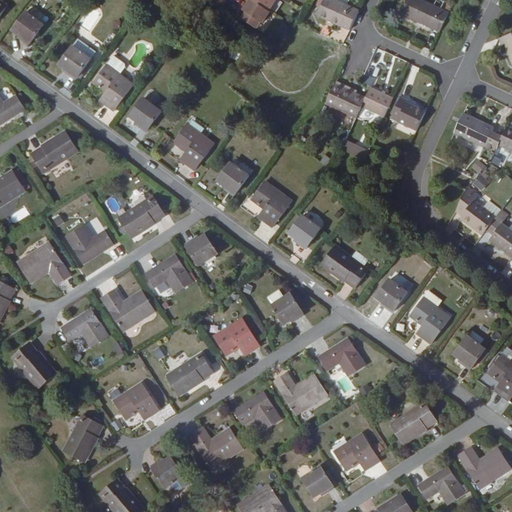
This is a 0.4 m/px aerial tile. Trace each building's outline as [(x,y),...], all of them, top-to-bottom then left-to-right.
[(1,0),(0,0),(0,17),(9,4),(1,0)] [(282,0),(256,0),(257,0),(258,1),(275,12),(282,0)] [(338,0),(330,0),(323,17),(356,32),(365,12),(338,0)] [(424,0),(411,0),(404,17),(443,34),(453,12),(424,0)] [(275,12),(258,1),(251,13),(253,14),(249,21),(262,30),(267,23),(269,24),(276,13),(275,12)] [(26,11),(13,29),(30,42),(44,24),(26,11)] [(511,33),(500,40),(504,48),(506,46),(511,56),(511,33)] [(91,59),(73,45),(59,63),(77,77),(91,59)] [(133,84),(106,64),(93,82),(106,92),(100,100),(114,110),(133,84)] [(341,83),(340,86),(361,95),(362,92),(341,83)] [(331,107),(361,121),(366,110),(390,121),(399,100),(375,90),(371,99),(361,95),(340,86),(331,107)] [(0,93),(0,125),(26,108),(17,93),(5,101),(0,93)] [(164,111),(144,97),(130,116),(150,130),(164,111)] [(404,124),(423,132),(431,114),(413,105),(414,103),(406,99),(398,117),(406,120),(404,124)] [(455,135),(484,148),(483,151),(494,156),(498,146),(511,152),(511,128),(507,126),(504,132),(495,128),(496,125),(466,111),(455,135)] [(216,143),(188,123),(174,142),(187,151),(177,165),(192,175),(216,143)] [(68,131),(33,153),(46,173),(80,150),(68,131)] [(350,151),(354,144),(345,139),(341,146),(350,151)] [(476,159),(471,169),(479,173),(484,164),(476,159)] [(229,165),(215,184),(233,198),(248,180),(229,165)] [(14,171),(0,179),(0,208),(27,191),(14,171)] [(471,184),(482,191),(488,181),(478,174),(471,184)] [(292,201),(264,180),(251,199),(264,209),(258,217),(272,228),(292,201)] [(486,232),(495,219),(484,210),(474,203),(479,197),(468,188),(465,191),(455,212),(463,218),(460,221),(482,237),(486,232)] [(155,195),(120,218),(132,238),(167,215),(155,195)] [(484,210),(495,219),(497,217),(500,213),(489,204),(484,210)] [(497,217),(495,219),(486,232),(492,237),(488,242),(511,260),(511,259),(511,232),(509,230),(502,225),(508,217),(502,211),(500,213),(497,217)] [(59,214),(51,218),(55,227),(63,223),(59,214)] [(322,228),(303,215),(289,234),(308,247),(322,228)] [(84,225),(67,236),(84,263),(115,244),(106,231),(93,239),(84,225)] [(207,234),(188,246),(200,266),(220,253),(207,234)] [(51,242),(19,262),(31,280),(49,269),(59,284),(72,276),(51,242)] [(370,269),(337,245),(323,264),(356,288),(370,269)] [(177,255),(147,274),(156,288),(169,280),(177,293),(194,282),(177,255)] [(0,280),(0,318),(16,289),(0,280)] [(409,294),(390,280),(376,298),(395,312),(409,294)] [(116,290),(103,298),(125,332),(156,311),(144,293),(126,305),(116,290)] [(291,293),(273,304),(285,324),(304,312),(291,293)] [(453,316),(425,296),(411,315),(424,325),(419,333),(433,343),(453,316)] [(91,309),(62,327),(70,341),(83,333),(92,347),(109,336),(91,309)] [(409,316),(405,321),(414,329),(418,325),(409,316)] [(243,318),(215,336),(227,356),(240,348),(245,356),(261,346),(243,318)] [(488,349),(469,336),(455,354),(474,368),(488,349)] [(350,338),(320,357),(328,371),(341,363),(350,376),(367,365),(350,338)] [(31,343),(13,358),(39,389),(57,374),(31,343)] [(202,353),(167,375),(180,394),(214,373),(202,353)] [(92,367),(105,362),(102,355),(89,360),(92,367)] [(511,399),(511,361),(503,355),(489,374),(501,383),(496,391),(511,402),(511,399)] [(289,372),(276,381),(297,415),(330,395),(318,376),(299,388),(289,372)] [(142,382),(115,400),(127,420),(140,412),(145,420),(160,410),(142,382)] [(265,393),(236,412),(245,425),(257,417),(266,430),(282,420),(265,393)] [(426,400),(391,423),(403,443),(439,420),(426,400)] [(84,415),(64,451),(84,462),(105,426),(84,415)] [(111,423),(115,431),(122,428),(118,419),(111,423)] [(205,427),(191,436),(212,470),(245,449),(232,429),(214,441),(205,427)] [(363,434),(335,452),(347,472),(361,463),(366,471),(381,462),(363,434)] [(472,448),(459,456),(480,490),(511,470),(500,451),(481,463),(472,448)] [(184,476),(172,456),(152,469),(164,488),(184,476)] [(322,466),(304,479),(316,498),(335,485),(322,466)] [(448,468),(419,487),(428,501),(440,493),(448,506),(466,495),(448,468)] [(119,479),(101,495),(115,511),(143,511),(145,511),(119,479)] [(288,511),(271,484),(239,505),(243,511),(268,511),(269,511),(288,511)] [(414,511),(404,496),(377,511),(414,511)]
